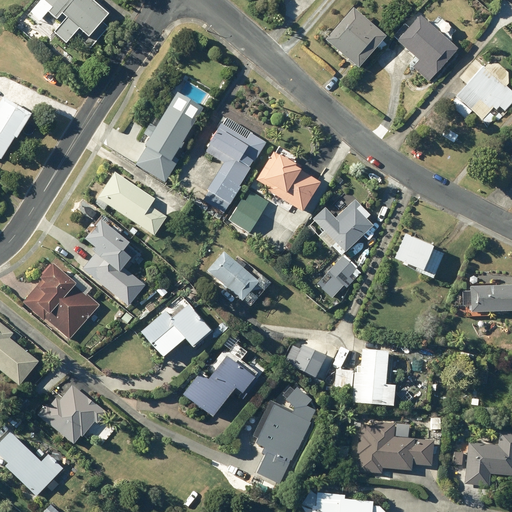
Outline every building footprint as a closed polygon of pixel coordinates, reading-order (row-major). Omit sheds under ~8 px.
[(42,8),(74,35),(94,12),(93,11),(97,6),(89,0),(34,0),(34,1),(37,4),(34,6),(40,11),(42,8)] [(380,40),(347,12),(322,41),(355,69),(380,40)] [(56,23),(48,16),(42,23),(50,30),(56,23)] [(92,17),(76,37),(90,49),(106,29),(92,17)] [(392,45),(414,64),(409,69),(426,84),(453,52),(441,41),(444,38),(431,27),(428,30),(415,19),(407,28),(403,24),(390,39),(394,42),(392,45)] [(456,80),(464,86),(454,97),(470,111),(477,103),(486,111),(489,108),(493,112),(496,108),(502,114),(511,102),(511,96),(471,62),(456,80)] [(453,100),(448,106),(463,120),(469,113),(453,100)] [(0,156),(10,140),(12,141),(26,118),(0,102),(0,156)] [(163,109),(139,149),(165,165),(190,125),(188,123),(190,119),(169,105),(165,110),(163,109)] [(488,113),(481,121),(487,126),(494,118),(488,113)] [(219,164),(203,191),(206,193),(201,202),(220,214),(225,206),(226,207),(237,189),(235,188),(246,171),(244,170),(247,164),(249,166),(261,145),(247,137),(248,135),(220,118),(202,149),(205,150),(202,154),(219,164)] [(511,152),(500,170),(511,177),(511,131),(510,134),(511,134),(511,152)] [(253,182),(266,190),(264,193),(298,214),(315,186),(294,173),(298,166),(291,162),(294,158),(277,148),(272,156),(270,154),(253,182)] [(105,207),(150,238),(162,219),(146,208),(151,201),(112,175),(91,205),(102,212),(105,207)] [(239,200),(225,222),(246,235),(266,203),(249,192),(243,203),(239,200)] [(323,209),(310,220),(340,255),(370,230),(352,209),(335,223),(323,209)] [(90,251),(87,255),(90,257),(79,271),(99,287),(109,274),(113,277),(124,262),(116,256),(124,246),(114,238),(118,232),(101,219),(96,224),(94,222),(89,229),(90,230),(85,237),(84,235),(78,242),(90,251)] [(136,232),(130,228),(127,233),(132,237),(136,232)] [(440,256),(402,237),(389,261),(427,280),(440,256)] [(203,273),(236,303),(253,285),(221,254),(203,273)] [(354,271),(341,257),(326,272),(334,280),(337,277),(343,282),(354,271)] [(47,266),(33,282),(36,285),(20,303),(42,323),(43,321),(66,341),(96,307),(83,295),(88,290),(72,275),(65,283),(47,266)] [(467,293),(456,294),(456,307),(468,307),(468,315),(511,314),(511,287),(467,288),(467,293)] [(118,296),(113,302),(120,307),(125,302),(118,296)] [(134,317),(123,308),(114,319),(125,328),(134,317)] [(161,314),(136,335),(157,360),(176,344),(183,352),(204,335),(182,308),(167,321),(161,314)] [(34,365),(5,341),(9,336),(0,328),(0,376),(14,388),(34,365)] [(313,378),(323,356),(301,345),(298,350),(291,346),(283,361),(291,365),(290,366),(313,378)] [(361,370),(355,370),(352,400),(394,404),(396,383),(390,383),(393,348),(363,346),(361,370)] [(196,375),(178,398),(207,420),(229,392),(240,400),(246,392),(243,389),(249,381),(222,359),(205,382),(196,375)] [(352,387),(355,371),(355,368),(337,367),(335,386),(352,387)] [(35,417),(69,446),(76,438),(78,440),(91,424),(93,426),(102,415),(69,387),(57,402),(54,399),(46,408),(44,406),(35,417)] [(259,451),(257,455),(261,457),(252,476),(276,488),(311,413),(302,409),(307,402),(293,390),(282,402),(291,409),(289,413),(266,402),(249,438),(253,440),(250,446),(259,451)] [(20,409),(29,400),(25,395),(16,405),(20,409)] [(354,456),(356,457),(355,473),(379,475),(379,470),(408,472),(408,466),(427,468),(429,442),(391,439),(392,426),(371,424),(370,428),(359,427),(359,436),(355,436),(354,456)] [(37,464),(6,434),(0,440),(0,461),(4,465),(1,468),(33,499),(59,472),(44,457),(37,464)] [(466,445),(461,485),(486,488),(488,476),(511,478),(511,436),(496,434),(494,448),(466,445)] [(452,454),(451,466),(458,467),(460,454),(452,454)] [(282,492),(276,488),(272,494),(278,498),(282,492)] [(378,511),(376,510),(367,509),(367,505),(340,503),(341,497),(313,495),(312,509),(307,509),(306,511),(378,511)]
